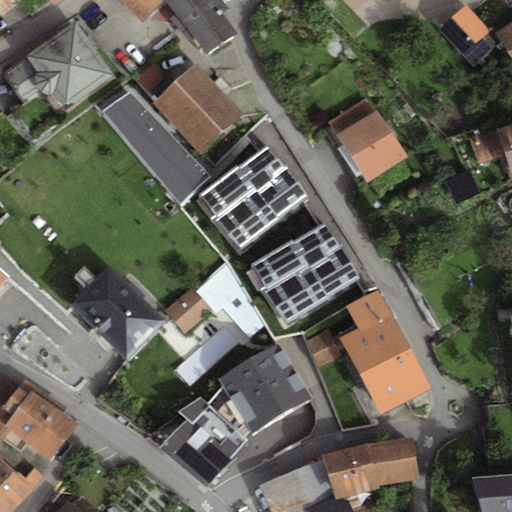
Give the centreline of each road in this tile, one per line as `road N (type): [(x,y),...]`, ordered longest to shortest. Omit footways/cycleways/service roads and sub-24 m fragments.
road 1 (residential): [(434,426),(441,397),(393,290),(273,104),(245,52),(236,3)]
road 2 (residential): [(434,426),(328,446),(239,485),(210,509)]
road 3 (residential): [(210,509),(94,417)]
